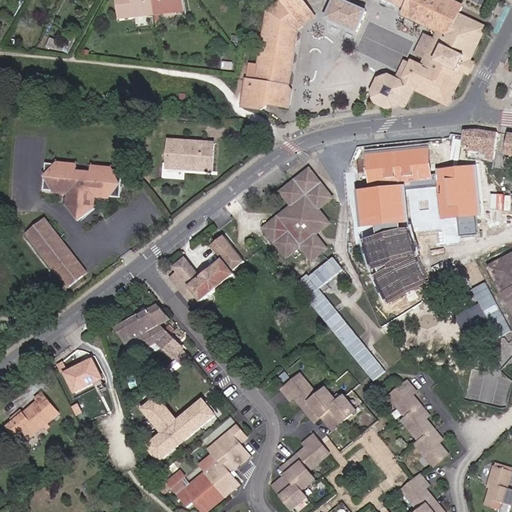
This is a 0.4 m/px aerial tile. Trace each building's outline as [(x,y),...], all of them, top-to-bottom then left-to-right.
[(156,15),(154,0),(117,0),(120,19),(136,17),(135,15),(148,14),(148,16),(156,15)] [(185,11),(184,0),(154,0),(156,15),(160,14),(165,14),(164,12),(177,10),(177,12),(185,11)] [(465,56),(477,31),(456,21),(460,14),(463,7),(448,0),(284,0),(285,0),(269,12),(264,41),(266,41),(265,48),(263,47),(261,59),(263,60),(261,66),(260,66),(250,65),(243,107),(263,111),(267,108),(268,105),(290,108),(293,92),(290,87),(293,72),(290,68),(294,65),(296,53),(293,49),(297,46),(300,30),(305,27),(301,22),(313,13),(304,0),(390,0),(393,1),(393,0),(410,0),(411,0),(407,8),(404,15),(439,32),(435,39),(426,35),(416,55),(425,59),(421,67),(413,62),(411,65),(405,77),(445,97),(457,72),(458,73),(466,57),(465,56)] [(359,33),(368,12),(367,12),(341,0),(336,0),(328,19),(359,33)] [(411,0),(410,0),(393,0),(393,1),(407,8),(411,0)] [(305,27),(317,18),(313,13),(301,22),(305,27)] [(487,28),(460,14),(456,21),(477,31),(465,56),(466,57),(458,73),(457,72),(445,97),(405,77),(411,65),(405,61),(396,80),(402,83),(406,92),(399,105),(406,108),(415,90),(449,107),(465,74),(468,75),(474,63),(471,61),(487,28)] [(70,52),(76,37),(72,35),(67,46),(65,51),(70,52)] [(65,51),(67,46),(51,39),(48,47),(54,50),(65,51)] [(399,105),(406,92),(402,83),(396,80),(389,77),(380,80),(373,93),(377,102),(390,108),(399,105)] [(495,160),(499,134),(479,131),(466,132),(463,148),(470,149),(470,151),(488,154),(487,159),(495,160)] [(213,172),(215,144),(170,141),(169,164),(185,165),(185,170),(213,172)] [(428,145),(364,151),(368,187),(354,189),(358,226),(373,226),(374,235),(361,240),(370,271),(374,269),(377,272),(373,275),(387,302),(429,283),(415,258),(406,226),(399,227),(398,223),(407,222),(404,190),(437,186),(440,218),(458,217),(460,237),(478,235),(476,215),(481,214),(476,166),(435,170),(436,174),(432,174),(428,145)] [(121,198),(124,171),(92,168),(92,173),(77,172),(78,167),(47,163),(44,190),(53,191),(73,193),(72,207),(67,206),(79,222),(95,209),(90,209),(92,195),(112,197),(121,198)] [(322,184),(310,170),(296,181),(302,188),(309,183),(315,190),(322,184)] [(326,228),(327,220),(319,210),(329,203),(330,195),(322,184),(315,190),(309,183),(302,188),(296,181),(287,189),(286,197),(293,207),(283,214),(283,222),(275,221),(269,225),(268,233),(284,253),(292,254),(302,247),(309,256),(317,257),(323,253),(324,245),(316,235),(326,228)] [(73,193),(53,191),(55,194),(68,196),(67,206),(72,207),(73,193)] [(95,209),(96,199),(110,200),(112,197),(92,195),(90,209),(95,209)] [(88,273),(47,219),(43,222),(84,276),(88,273)] [(84,276),(43,222),(27,234),(68,288),(84,276)] [(195,308),(236,275),(233,272),(246,262),(226,236),(213,246),(224,261),(202,278),(186,258),(174,268),(179,273),(172,279),(195,308)] [(511,289),(511,255),(490,267),(504,294),(511,289)] [(161,325),(172,319),(161,306),(153,311),(152,310),(141,317),(150,332),(153,330),(155,333),(164,328),(161,325)] [(159,341),(171,335),(168,331),(164,328),(155,333),(153,330),(150,332),(141,317),(119,329),(134,357),(160,342),(159,341)] [(171,335),(179,327),(176,323),(168,331),(171,335)] [(185,351),(186,349),(171,335),(159,341),(160,342),(184,365),(193,358),(185,351)] [(164,380),(182,366),(177,360),(159,374),(164,380)] [(104,379),(94,361),(67,374),(76,393),(104,379)] [(319,397),(301,376),(284,391),(289,397),(295,392),(298,395),(295,397),(305,408),(319,397)] [(422,406),(414,395),(411,397),(408,394),(415,389),(409,382),(390,398),(407,419),(422,406)] [(414,395),(417,392),(415,389),(408,394),(411,397),(414,395)] [(323,417),(339,403),(327,390),(319,397),(305,408),(313,419),(320,413),(323,417)] [(295,397),(298,395),(295,392),(289,397),(292,400),(295,397)] [(48,424),(60,415),(44,395),(38,399),(40,402),(25,414),(16,422),(9,427),(17,436),(23,431),(30,439),(45,427),(47,430),(50,427),(48,424)] [(341,425),(357,411),(346,397),(339,403),(323,417),(331,427),(338,421),(341,425)] [(176,418),(159,398),(144,410),(161,431),(176,418)] [(185,441),(216,416),(204,401),(179,422),(174,426),(185,441)] [(421,443),(436,430),(427,419),(425,421),(422,418),(428,413),(422,406),(407,419),(404,422),(421,443)] [(16,422),(25,414),(23,411),(13,419),(16,422)] [(316,422),(323,417),(320,413),(313,419),(316,422)] [(427,419),(431,416),(428,413),(422,418),(425,421),(427,419)] [(185,441),(174,426),(179,422),(176,418),(161,431),(164,434),(168,431),(180,445),(185,441)] [(334,430),(341,425),(338,421),(331,427),(334,430)] [(203,511),(208,511),(240,486),(230,473),(251,456),(241,444),(248,438),(238,427),(210,449),(221,462),(180,495),(189,507),(195,502),(203,511)] [(450,455),(441,443),(438,445),(436,442),(442,437),(436,430),(421,443),(417,446),(435,467),(450,455)] [(160,462),(180,445),(168,431),(164,434),(148,447),(160,462)] [(308,472),(329,454),(315,437),(309,442),(314,448),(311,450),(309,448),(297,457),(308,472)] [(441,443),(444,440),(442,437),(436,442),(438,445),(441,443)] [(314,448),(309,442),(306,444),(309,448),(311,450),(314,448)] [(134,464),(129,445),(114,449),(120,468),(134,464)] [(308,472),(297,457),(286,466),(292,473),(289,475),(302,491),(315,480),(308,472)] [(511,467),(496,463),(495,466),(511,471),(511,467)] [(292,473),(286,466),(283,469),(289,475),(292,473)] [(511,506),(511,489),(508,489),(511,476),(511,471),(495,466),(490,483),(493,484),(486,506),(501,511),(504,504),(511,506)] [(302,491),(289,475),(278,484),(284,491),(280,493),(294,510),(308,499),(302,491)] [(421,511),(435,501),(425,489),(423,492),(420,488),(426,483),(421,477),(404,492),(420,511),(421,511)] [(425,489),(429,486),(426,483),(420,488),(423,492),(425,489)] [(284,491),(278,484),(275,487),(280,493),(284,491)] [(442,511),(443,511),(435,501),(421,511),(442,511)]
